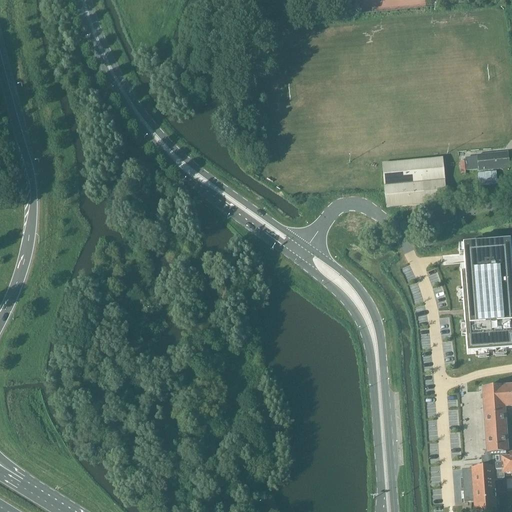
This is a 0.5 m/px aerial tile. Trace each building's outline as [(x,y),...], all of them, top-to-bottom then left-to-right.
[(508,153),(491,155),(477,157),(478,173),(510,169),(508,153)] [(447,203),(443,159),(382,164),(386,209),(447,203)] [(496,173),(478,174),(479,179),(479,185),(498,184),(497,175),(496,173)] [(465,274),(461,275),(462,287),(464,310),(464,315),(466,339),(467,355),(491,353),(511,351),(511,328),(509,328),(508,324),(511,324),(511,300),(509,300),(508,296),(511,296),(511,274),(511,271),(508,271),(508,267),(511,267),(511,260),(510,249),(507,250),(506,246),(510,245),(510,244),(486,246),(463,248),(464,264),(465,274)] [(511,387),(482,390),(487,470),(462,471),(465,504),(474,503),(474,511),(495,511),(495,502),(499,501),(498,493),(494,493),(494,482),(503,481),(503,477),(511,476),(511,387)]
